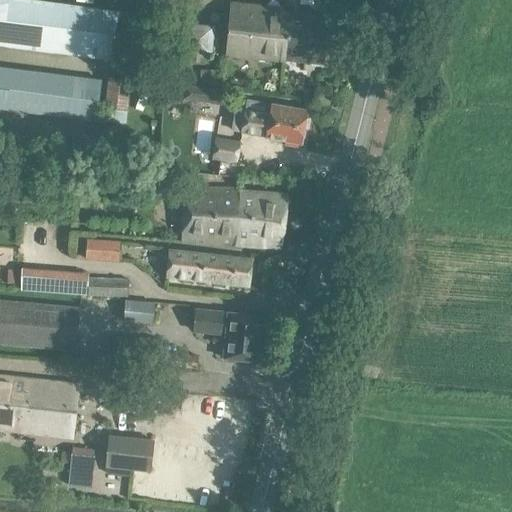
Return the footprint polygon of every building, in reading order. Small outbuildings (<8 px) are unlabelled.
[(0,0),(0,44),(112,59),(118,12),(23,0),(0,0)] [(284,10),(231,5),(226,56),(323,64),(328,16),(284,12),(284,10)] [(0,108),(97,121),(102,81),(0,67),(0,108)] [(209,89),(185,86),(183,100),(207,103),(209,89)] [(237,109),(233,130),(266,136),(266,137),(285,141),(299,143),(300,143),(301,140),(304,138),(305,131),(303,129),(306,110),(248,100),(246,110),(237,109)] [(224,146),(216,145),(213,158),(237,162),(240,143),(225,140),(224,146)] [(184,244),(282,250),(289,195),(240,192),(240,191),(186,190),(184,244)] [(85,260),(119,262),(121,241),(86,239),(85,260)] [(168,277),(220,284),(250,287),(253,260),(223,257),(171,251),(168,277)] [(22,288),(88,294),(90,278),(89,278),(89,276),(23,270),(22,288)] [(0,343),(75,351),(79,307),(0,299),(0,343)] [(265,318),(197,311),(194,332),(227,336),(224,360),(260,364),(265,318)] [(160,341),(116,336),(114,357),(158,361),(160,341)] [(196,369),(197,357),(167,353),(165,365),(196,369)] [(0,428),(72,437),(78,385),(0,375),(0,428)] [(106,465),(147,470),(151,442),(109,437),(106,465)] [(71,486),(92,488),(96,451),(74,449),(73,453),(74,453),(71,486)]
